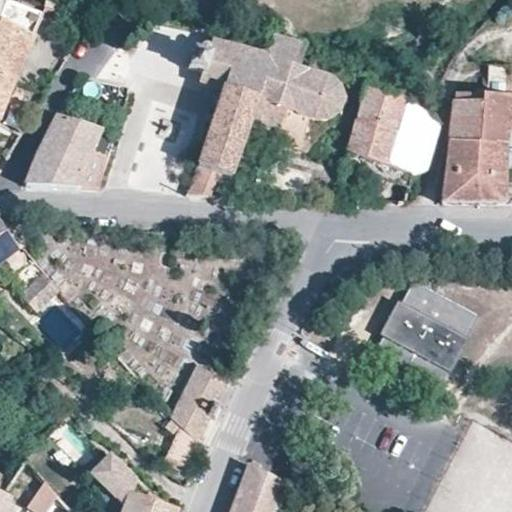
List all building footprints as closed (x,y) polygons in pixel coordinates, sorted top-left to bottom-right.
[(56,11),(58,3),(48,0),(46,0),(44,8),(56,11)] [(20,75),(31,48),(43,19),(3,3),(0,11),(0,121),(3,114),(20,75)] [(346,102),(340,89),(339,87),(328,78),(326,77),(327,75),(299,67),(305,47),(272,37),(267,56),(211,41),(209,47),(206,45),(203,45),(199,48),(199,50),(199,53),(194,52),(188,70),(202,74),(198,86),(206,89),(204,96),(219,101),(222,92),(287,113),(278,137),(275,145),(299,152),(309,123),(328,124),(341,115),(346,102)] [(509,98),(510,68),(489,68),(488,98),(503,98),(509,98)] [(359,105),(364,86),(327,75),(326,77),(328,78),(339,87),(340,89),(346,102),(359,105)] [(427,173),(440,127),(437,124),(434,120),(430,118),(425,115),(410,106),(410,105),(364,86),(359,105),(347,153),(411,178),(427,173)] [(233,180),(251,128),(278,137),(287,113),(222,92),(219,101),(187,197),(210,198),(217,182),(225,184),(228,178),(233,180)] [(481,105),(481,98),(453,96),(452,104),(481,105)] [(511,99),(511,98),(509,98),(503,98),(488,98),(483,98),(482,97),(481,98),(481,105),(452,104),(448,141),(448,143),(477,145),(505,152),(508,132),(511,132),(511,99)] [(27,129),(28,127),(3,114),(0,121),(0,126),(22,137),(27,129)] [(93,154),(102,133),(57,118),(47,135),(38,155),(25,188),(80,191),(85,173),(93,154)] [(505,152),(477,145),(448,143),(441,201),(441,205),(504,206),(505,206),(505,152)] [(411,178),(347,153),(344,165),(408,189),(411,178)] [(33,263),(0,222),(0,283),(3,288),(33,263)] [(36,314),(57,294),(43,276),(21,297),(36,314)] [(413,281),(398,308),(406,313),(419,289),(421,285),(413,281)] [(421,285),(419,289),(469,315),(470,312),(421,285)] [(416,365),(420,376),(432,383),(442,365),(449,369),(463,344),(456,339),(469,315),(419,289),(406,313),(398,308),(384,334),(392,338),(389,344),(383,356),(396,363),(407,359),(416,365)] [(469,315),(456,339),(463,344),(478,316),(470,312),(469,315)] [(384,334),(373,355),(381,360),(383,356),(389,344),(392,338),(384,334)] [(383,356),(381,360),(394,366),(396,363),(383,356)] [(416,365),(407,359),(396,363),(420,376),(416,365)] [(215,406),(226,383),(207,373),(208,370),(194,363),(175,401),(178,403),(170,419),(195,445),(209,416),(216,419),(221,409),(215,406)] [(420,376),(396,363),(394,366),(418,379),(420,376)] [(432,383),(430,386),(438,390),(449,369),(442,365),(432,383)] [(430,386),(432,383),(420,376),(418,379),(430,386)] [(177,511),(133,495),(137,485),(109,455),(89,474),(123,508),(121,511),(177,511)] [(30,511),(47,511),(57,497),(25,461),(11,483),(3,494),(12,499),(11,501),(30,511)] [(273,511),(284,484),(247,465),(229,511),(273,511)] [(11,483),(0,477),(0,492),(3,494),(11,483)] [(321,503),(325,496),(316,491),(312,498),(321,503)] [(0,511),(5,511),(11,501),(12,499),(3,494),(0,492),(0,511)] [(70,511),(57,497),(47,511),(70,511)]
